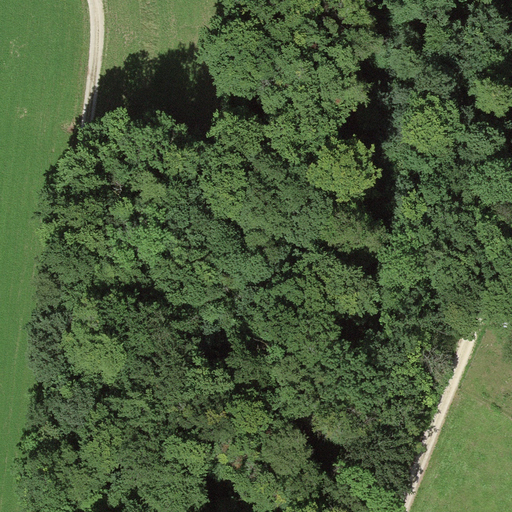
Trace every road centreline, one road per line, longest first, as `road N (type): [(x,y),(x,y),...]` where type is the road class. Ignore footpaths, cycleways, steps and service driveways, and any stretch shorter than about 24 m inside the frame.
road 1 (track): [(42,511),(97,46),(95,0)]
road 2 (track): [(511,226),(395,511)]
